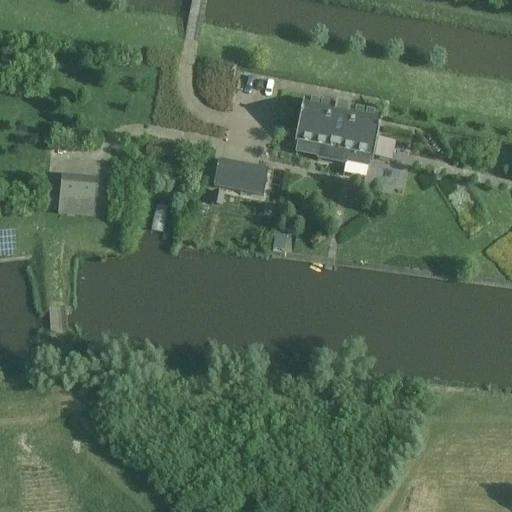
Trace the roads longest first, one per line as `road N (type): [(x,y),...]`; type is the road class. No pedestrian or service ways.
road 1 (track): [(511,192),(407,165),(413,138),(381,131),(385,112),(262,90)]
road 2 (track): [(203,214),(213,161),(400,198),(407,165)]
